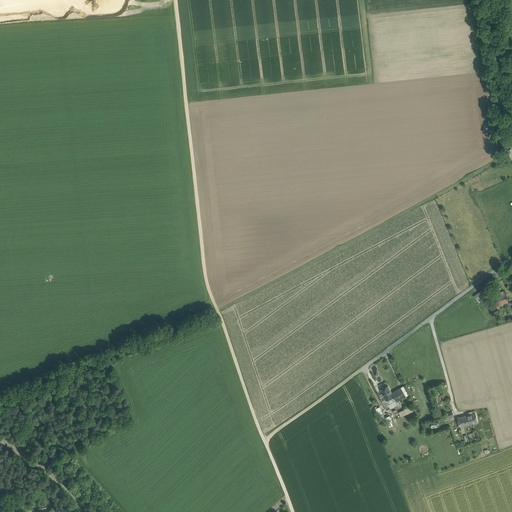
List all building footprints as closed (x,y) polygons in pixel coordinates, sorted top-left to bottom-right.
[(497,305),(508,301),(504,288),(497,291),(499,295),(493,297),(497,305)] [(481,289),(473,294),(477,301),(485,295),(481,289)] [(400,388),(391,392),(388,386),(380,390),(386,401),(388,405),(404,396),(405,397),(400,388)] [(381,406),(376,408),(382,421),(391,418),(390,416),(385,417),(381,406)] [(400,416),(413,411),(411,407),(399,412),(400,416)] [(469,415),(458,418),(460,426),(471,423),(469,415)]
